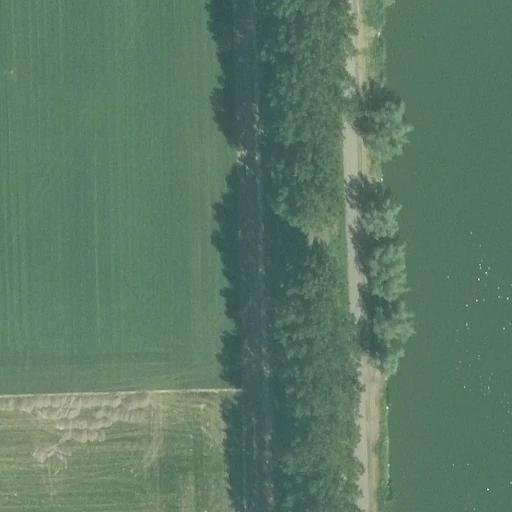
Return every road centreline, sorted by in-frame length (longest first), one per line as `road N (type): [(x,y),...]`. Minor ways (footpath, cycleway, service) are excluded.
road 1 (unclassified): [(365,511),(344,0)]
road 2 (track): [(273,511),(257,0)]
